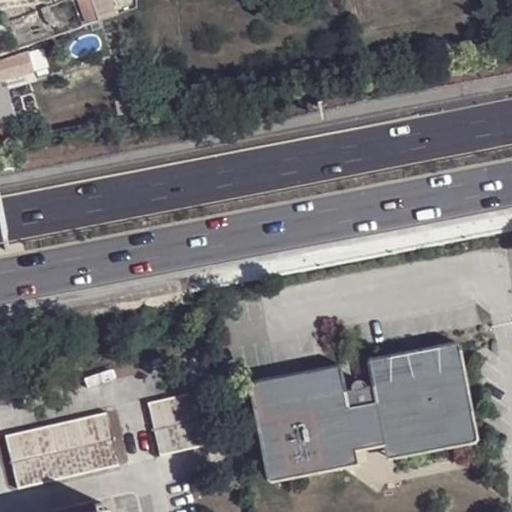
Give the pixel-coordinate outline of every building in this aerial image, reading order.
[(81,0),(75,3),(84,27),(102,20),(115,15),(109,0),(81,0)] [(137,5),(135,0),(111,0),(115,12),(137,5)] [(50,6),(42,9),(46,22),(50,21),(54,19),(50,6)] [(56,28),(59,35),(67,33),(64,25),(56,28)] [(0,92),(9,90),(5,76),(31,68),(25,53),(0,61),(0,92)] [(340,366),(251,384),(249,388),(266,480),(271,484),(342,470),(360,443),(376,440),(404,458),(475,445),(478,441),(460,348),(455,345),(366,362),(371,388),(365,390),(363,385),(359,382),(354,383),(351,387),(350,392),(345,394),(340,366)] [(197,388),(154,398),(165,450),(210,440),(197,388)] [(112,407),(12,432),(24,485),(124,460),(112,407)]
